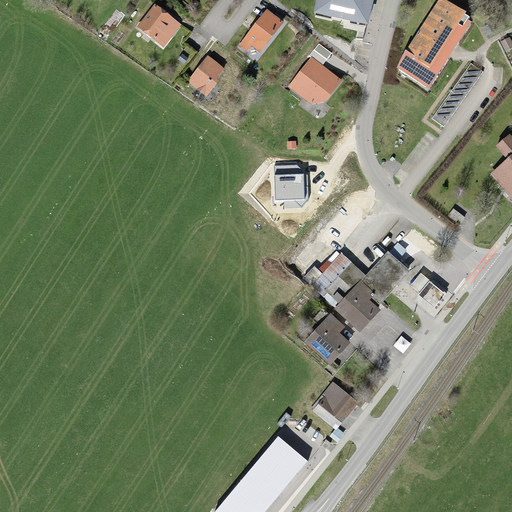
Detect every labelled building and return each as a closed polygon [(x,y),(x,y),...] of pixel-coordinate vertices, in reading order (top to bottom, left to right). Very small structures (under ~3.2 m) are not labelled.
[(370,0),(317,0),(316,10),(366,19),(370,0)] [(441,7),(398,71),(426,90),(469,25),(441,7)] [(157,8),(138,28),(158,47),(177,27),(157,8)] [(267,13),(245,43),(264,56),(285,27),(267,13)] [(332,53),(318,42),(308,56),(311,58),(289,87),(311,103),(326,100),(341,80),(322,66),(332,53)] [(204,64),(186,84),(205,102),(224,82),(204,64)] [(482,72),(470,64),(432,119),(443,127),(482,72)] [(509,160),(493,175),(511,195),(511,138),(510,136),(498,148),(509,160)] [(274,166),(275,200),(284,200),(284,208),(301,207),(308,200),(307,175),(297,165),(274,166)] [(464,217),(453,210),(448,217),(459,224),(464,217)] [(366,275),(341,253),(312,284),(337,307),(336,308),(360,330),(378,310),(376,308),(409,271),(397,260),(406,250),(398,244),(389,253),(388,251),(366,275)] [(430,280),(421,273),(411,286),(420,293),(430,280)] [(445,294),(430,282),(419,295),(434,307),(445,294)] [(343,327),(331,315),(307,342),(330,363),(348,343),(337,333),(343,327)] [(355,403),(332,385),(313,408),(336,427),(355,403)] [(264,511),(307,462),(278,438),(215,511),(264,511)]
